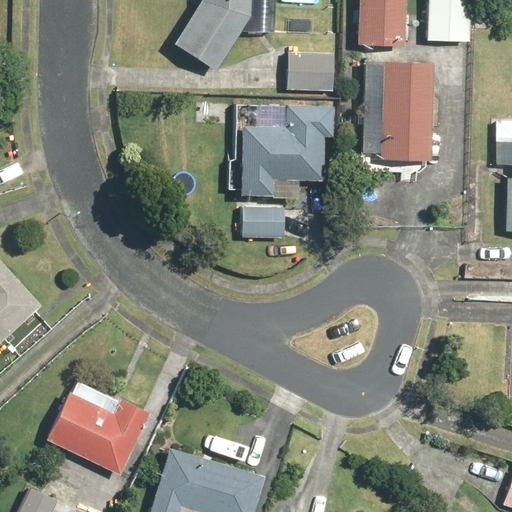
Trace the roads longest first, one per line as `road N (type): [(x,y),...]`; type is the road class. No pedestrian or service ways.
road 1 (residential): [(68,0),(68,137),(78,178),(102,226),(144,276),(214,316)]
road 2 (residential): [(214,316),(282,320),(363,277),(394,282),(404,309),(383,379),(352,392),(313,378)]
